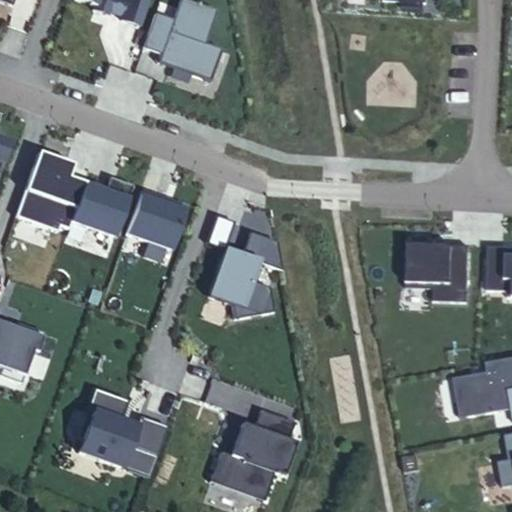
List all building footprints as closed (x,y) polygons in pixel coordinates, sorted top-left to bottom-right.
[(120,22),(138,29),(147,0),(73,0),(73,1),(93,8),(91,12),(106,17),(107,13),(121,19),(120,22)] [(400,10),(422,11),(422,6),(425,7),(425,0),(381,0),(382,3),(401,4),(400,10)] [(214,14),(178,1),(170,23),(153,16),(140,51),(158,58),(157,61),(168,65),(167,69),(207,84),(218,53),(202,47),(214,14)] [(155,65),(167,69),(168,65),(157,61),(155,65)] [(57,228),(66,231),(69,224),(82,187),(83,186),(65,180),(64,185),(56,182),(63,164),(36,155),(13,219),(55,234),(57,228)] [(108,196),(82,187),(69,224),(112,240),(131,188),(113,182),(108,196)] [(124,237),(170,253),(178,231),(176,230),(184,208),(168,203),(166,209),(153,204),(155,198),(139,192),(124,237)] [(232,322),(272,314),(268,289),(249,283),(256,264),(280,273),(275,245),(248,235),(240,258),(223,251),(206,298),(229,307),(232,322)] [(434,304),(467,305),(467,255),(450,254),(428,254),(428,248),(407,248),(406,291),(434,291),(434,304)] [(507,304),(511,303),(511,249),(487,249),(487,297),(508,298),(507,304)] [(0,380),(18,387),(30,354),(34,356),(42,336),(15,326),(13,331),(0,326),(0,380)] [(489,374),(454,380),(461,419),(511,410),(511,360),(487,365),(489,374)] [(125,402),(90,389),(83,411),(89,413),(75,455),(147,480),(166,428),(137,418),(133,427),(118,422),(125,402)] [(208,483),(263,503),(272,476),(282,480),(293,447),(286,444),(292,426),(258,414),(252,432),(248,442),(242,439),(235,462),(228,459),(218,456),(208,483)] [(228,459),(235,462),(242,439),(248,442),(252,432),(239,427),(228,459)] [(498,464),(502,489),(511,487),(511,435),(505,437),(509,461),(498,464)]
